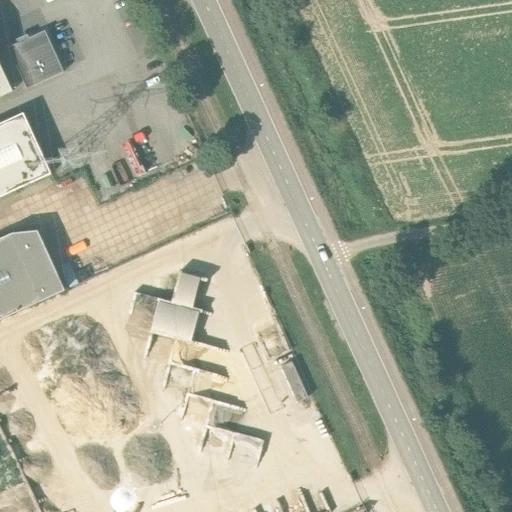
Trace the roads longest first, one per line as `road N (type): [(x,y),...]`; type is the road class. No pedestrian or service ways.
road 1 (tertiary): [(321,258),(201,0)]
road 2 (tertiary): [(437,511),(321,258)]
road 3 (unclassified): [(511,222),(321,258)]
